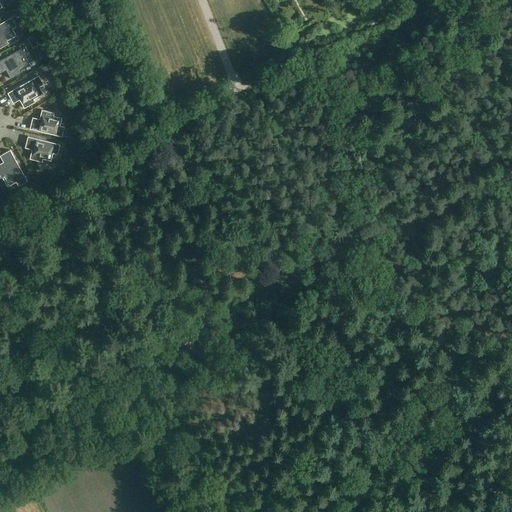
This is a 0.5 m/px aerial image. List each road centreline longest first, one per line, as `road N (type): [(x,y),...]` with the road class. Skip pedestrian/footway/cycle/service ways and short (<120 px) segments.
road 1 (track): [(0,229),(169,130)]
road 2 (track): [(511,411),(461,321),(511,329)]
